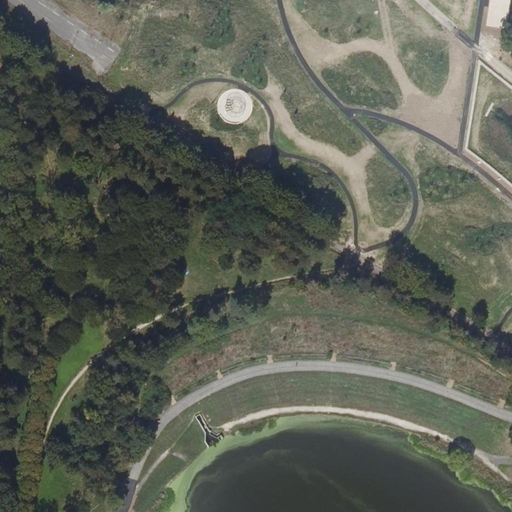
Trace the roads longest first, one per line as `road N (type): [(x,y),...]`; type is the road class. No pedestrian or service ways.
road 1 (unclassified): [(66,66),(287,215),(511,350)]
road 2 (unclassified): [(511,417),(364,370),(301,365),(249,372),(199,392),(155,428),(120,511)]
